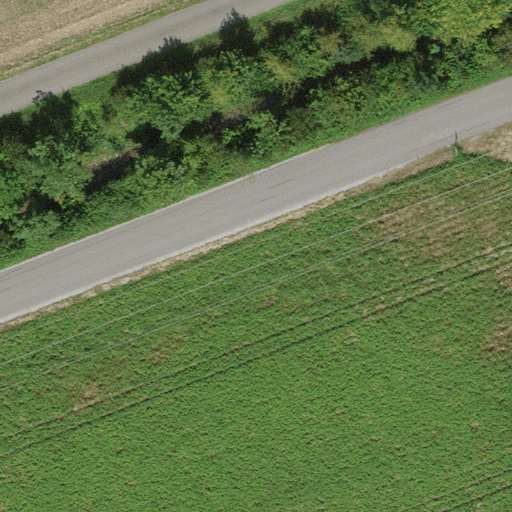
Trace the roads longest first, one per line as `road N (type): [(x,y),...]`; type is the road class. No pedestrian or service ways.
road 1 (unclassified): [(511,100),(0,296)]
road 2 (track): [(0,106),(269,0)]
